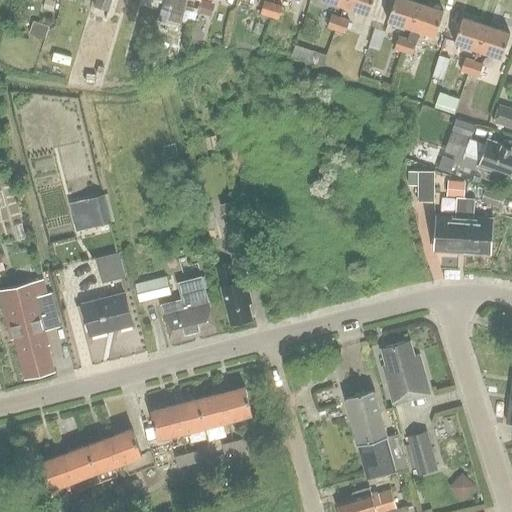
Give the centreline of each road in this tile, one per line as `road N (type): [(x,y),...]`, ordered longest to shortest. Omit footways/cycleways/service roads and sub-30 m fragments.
road 1 (residential): [(267,342),(0,412)]
road 2 (residential): [(444,295),(511,511)]
road 3 (residential): [(444,295),(267,342)]
road 4 (residential): [(267,342),(315,511)]
